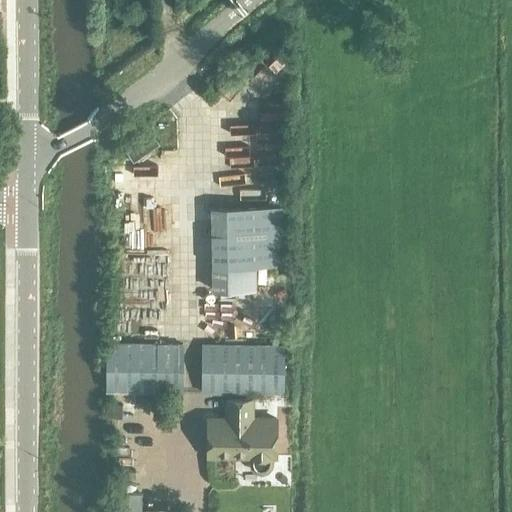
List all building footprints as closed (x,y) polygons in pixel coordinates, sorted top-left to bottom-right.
[(283,208),(212,209),(213,291),(257,291),(257,267),(285,266),(283,208)] [(182,394),(182,345),(108,344),(107,393),(182,394)] [(283,395),(283,346),(203,345),(202,394),(283,395)] [(276,457),(276,420),(252,419),(252,400),(227,400),(227,419),(208,419),(208,457),(251,457),(251,462),(253,468),(256,471),(261,473),(266,471),(270,468),(272,463),(271,458),(276,457)] [(123,419),(123,405),(112,405),(112,419),(123,419)]
